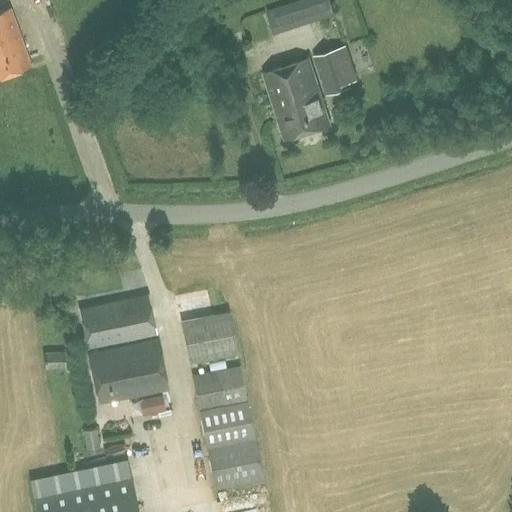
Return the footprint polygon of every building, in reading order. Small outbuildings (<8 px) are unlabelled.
[(0,77),(30,67),(22,42),(10,8),(0,11),(0,77)] [(313,54),(326,94),(351,86),(349,82),(357,80),(346,44),(313,54)] [(308,58),(263,73),(285,140),(330,126),(308,58)] [(258,67),(243,71),(247,88),(263,84),(258,67)] [(78,309),(86,349),(100,345),(120,341),(155,333),(147,294),(78,309)] [(188,362),(237,352),(228,309),(180,319),(188,362)] [(101,351),(87,354),(95,393),(98,403),(143,393),(166,388),(156,339),(121,347),(120,341),(100,345),(101,351)] [(63,350),(44,350),(44,367),(64,367),(63,350)] [(214,365),(190,370),(196,401),(240,392),(237,378),(217,382),(214,365)] [(150,397),(154,412),(165,410),(162,395),(150,397)] [(246,401),(198,411),(206,446),(253,436),(246,401)] [(98,448),(95,426),(83,428),(86,450),(98,448)] [(253,436),(206,446),(215,487),(262,477),(253,436)] [(19,457),(28,483),(62,471),(52,445),(19,457)] [(101,450),(76,457),(79,467),(104,460),(101,450)] [(137,511),(130,476),(32,496),(35,511),(137,511)]
